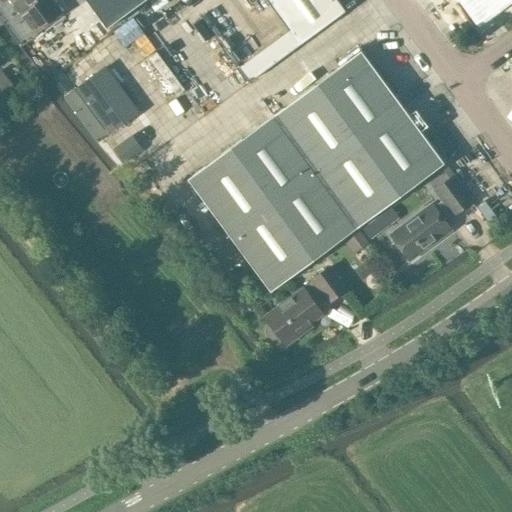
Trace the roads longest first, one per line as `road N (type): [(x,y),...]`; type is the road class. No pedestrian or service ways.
road 1 (tertiary): [(121,511),(408,353),(511,283)]
road 2 (unclassified): [(511,152),(403,0)]
